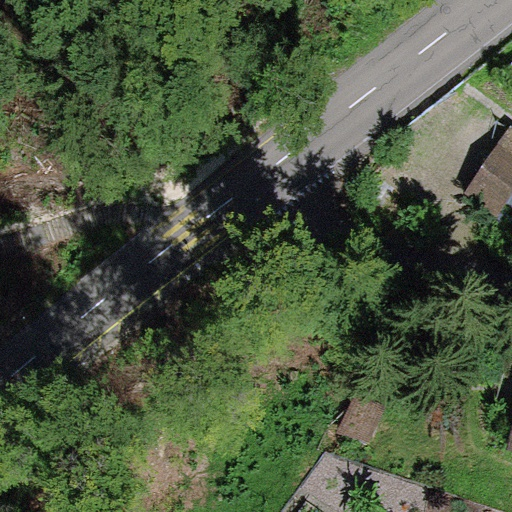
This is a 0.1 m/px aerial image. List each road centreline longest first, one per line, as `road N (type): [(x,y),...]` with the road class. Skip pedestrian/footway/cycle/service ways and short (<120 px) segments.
road 1 (tertiary): [(224,198),(475,0)]
road 2 (residential): [(224,198),(340,247),(511,297)]
road 3 (tertiary): [(0,385),(224,198)]
